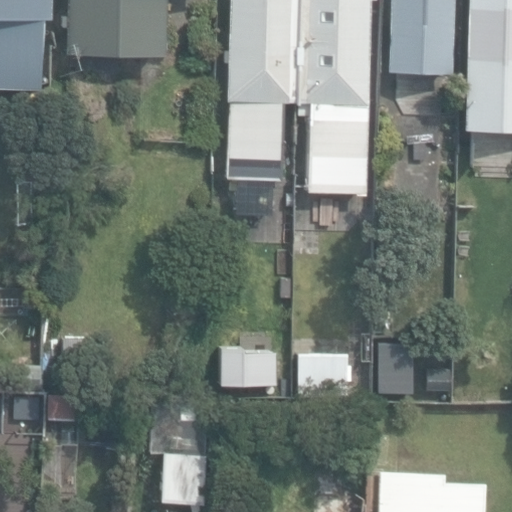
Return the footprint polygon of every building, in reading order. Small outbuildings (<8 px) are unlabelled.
[(0,0),(0,85),(40,87),(41,17),(47,17),(46,0),(0,0)] [(64,0),(63,51),(163,54),(165,0),(64,0)] [(280,102),(296,102),(298,0),(230,0),(228,99),(226,177),(278,178),(280,102)] [(298,0),(296,102),(307,103),(305,190),(363,191),(368,0),(298,0)] [(387,0),(387,31),(450,33),(451,0),(387,0)] [(463,126),(511,127),(511,0),(466,0),(466,18),(469,18),(468,46),(465,46),(463,126)] [(57,366),(102,368),(103,337),(58,335),(57,366)] [(311,339),(312,366),(342,365),(341,339),(311,339)] [(383,345),(383,386),(412,385),(411,344),(383,345)] [(272,356),(227,356),(227,379),(272,379),(272,356)] [(46,420),(80,419),(80,391),(45,392),(46,420)] [(180,447),(177,478),(204,481),(207,449),(180,447)] [(362,511),(366,462),(315,459),(311,511),(362,511)] [(374,511),(481,511),(482,480),(441,479),(441,469),(378,467),(378,472),(366,472),(365,496),(368,496),(368,510),(375,510),(374,511)]
